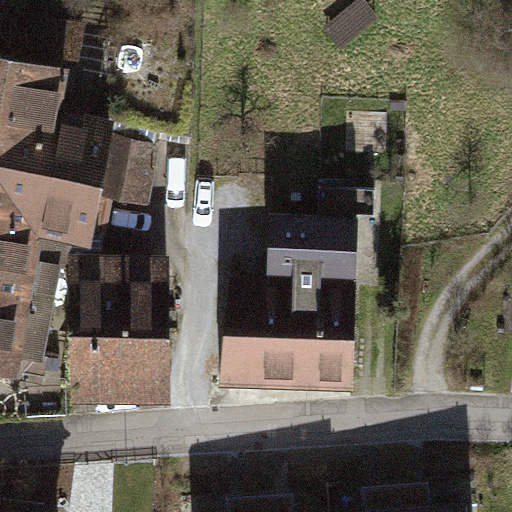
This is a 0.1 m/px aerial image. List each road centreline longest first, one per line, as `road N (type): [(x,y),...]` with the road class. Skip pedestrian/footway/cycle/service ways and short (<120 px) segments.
road 1 (residential): [(0,450),(450,423),(511,427)]
road 2 (unknown): [(511,230),(469,281),(404,426)]
